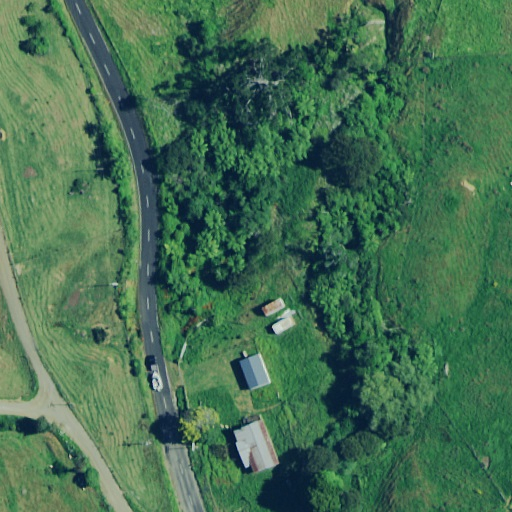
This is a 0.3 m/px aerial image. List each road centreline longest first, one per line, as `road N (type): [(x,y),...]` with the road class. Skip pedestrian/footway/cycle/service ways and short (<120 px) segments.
road 1 (unclassified): [(75,0),(136,126),(146,169),(147,291),(163,400),(192,511)]
road 2 (unknown): [(144,511),(64,386),(0,391)]
road 3 (unknown): [(64,386),(16,273),(0,198)]
